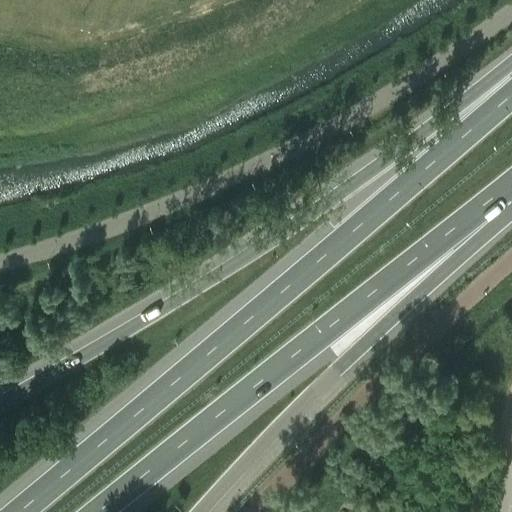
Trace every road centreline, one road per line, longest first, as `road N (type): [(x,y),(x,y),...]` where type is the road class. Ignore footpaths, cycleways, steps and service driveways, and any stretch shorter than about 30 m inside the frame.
road 1 (trunk): [(511,76),(318,209),(0,403)]
road 2 (motorway): [(99,511),(326,329),(499,203)]
road 3 (motorway): [(201,511),(499,203)]
road 4 (motorway): [(289,286),(17,511)]
road 5 (trunk): [(511,95),(289,286)]
road 6 (unknown): [(40,60),(175,26)]
